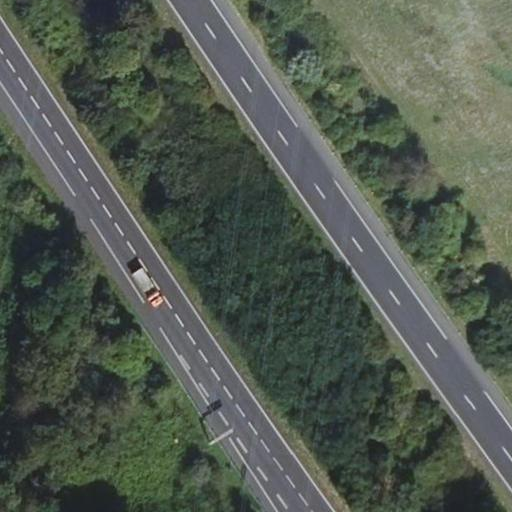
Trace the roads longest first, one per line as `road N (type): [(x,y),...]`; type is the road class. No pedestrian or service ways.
road 1 (trunk): [(0,45),(317,511)]
road 2 (trunk): [(511,459),(189,0)]
